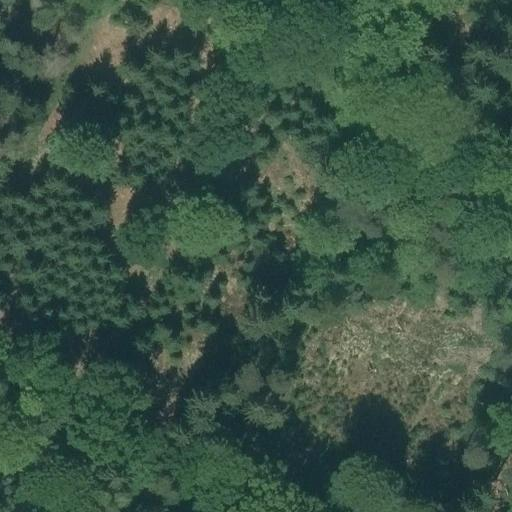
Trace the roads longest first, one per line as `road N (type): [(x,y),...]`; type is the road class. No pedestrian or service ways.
road 1 (unclassified): [(191,0),(511,187)]
road 2 (unclassified): [(0,364),(246,511)]
road 3 (unclassified): [(0,218),(135,0)]
